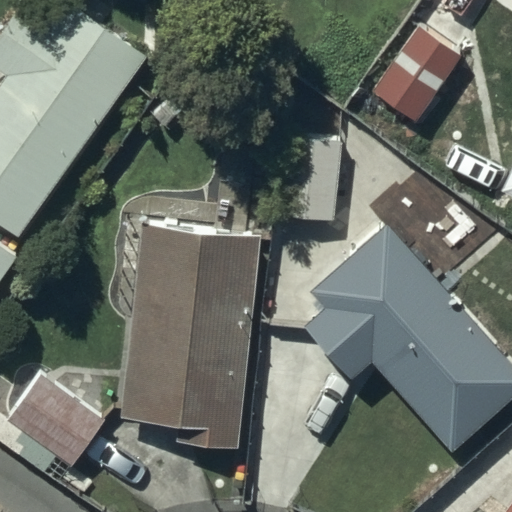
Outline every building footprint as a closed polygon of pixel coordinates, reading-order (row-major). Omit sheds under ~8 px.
[(23,1),(0,33),(0,69),(8,75),(0,86),(0,224),(14,235),(143,56),(64,0),(57,0),(45,17),(23,1)] [(416,25),(371,90),(415,122),(461,57),(416,25)] [(285,133),(277,213),(332,219),(340,138),(285,133)] [(511,163),(501,188),(511,193),(511,163)] [(262,236),(140,223),(119,419),(178,426),(176,440),(239,446),(262,236)] [(371,359),(451,448),(511,393),(511,364),(386,223),(310,291),(324,306),(303,324),(351,378),(371,359)] [(0,246),(0,277),(15,257),(0,246)]
